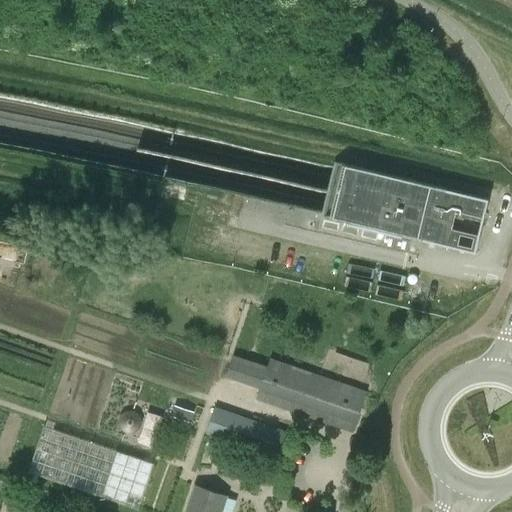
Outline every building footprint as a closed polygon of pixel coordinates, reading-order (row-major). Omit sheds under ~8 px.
[(489,196),(335,160),(332,175),(326,201),(323,214),(477,250),(489,196)] [(257,397),(354,431),(368,392),(271,358),(257,397)] [(290,433),(216,407),(207,432),(282,457),(290,433)] [(154,445),(165,415),(147,409),(145,415),(127,408),(120,426),(138,432),(136,439),(154,445)] [(154,462),(44,425),(28,470),(138,508),(154,462)] [(222,511),(228,494),(196,483),(186,511),(222,511)]
